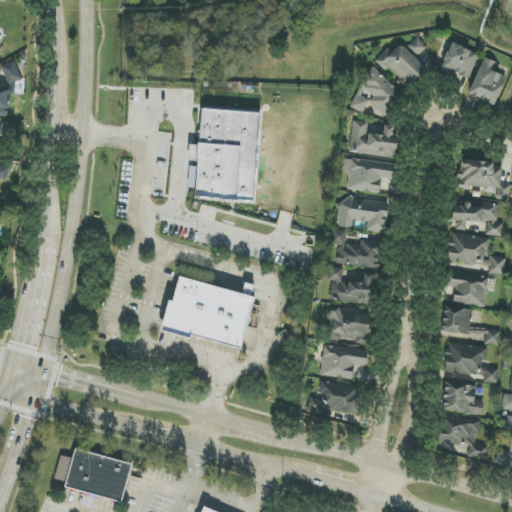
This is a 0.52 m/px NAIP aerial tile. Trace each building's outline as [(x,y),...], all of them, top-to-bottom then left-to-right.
[(478,54),(449,44),(437,76),(466,86),(478,54)] [(426,70),(400,45),(393,52),(388,48),(375,62),(385,71),(388,68),(399,79),(396,82),(406,91),(426,70)] [(468,95),(495,106),(506,77),(493,72),(497,63),(483,57),(468,95)] [(2,66),(6,83),(21,79),(16,62),(2,66)] [(363,114),(367,106),(389,116),(402,88),(367,71),(350,108),(363,114)] [(203,107),(190,149),(184,193),(253,201),(260,111),(203,107)] [(395,159),(398,135),(393,135),(394,127),(384,125),(383,136),(367,134),(368,123),(353,121),(349,153),(395,159)] [(0,129),(0,135),(12,139),(15,125),(2,122),(0,129)] [(394,164),(348,159),(345,189),(379,193),(381,179),(392,180),(394,164)] [(493,163),(461,160),(458,187),(484,189),(483,193),(496,194),(496,199),(509,200),(510,185),(500,184),(502,168),(493,167),(493,163)] [(0,180),(9,180),(9,166),(0,165),(0,180)] [(385,233),(388,205),(344,199),(340,227),(351,228),(352,220),(367,222),(365,231),(385,233)] [(502,235),(503,223),(497,223),(499,206),(453,201),(451,230),(502,235)] [(333,265),(379,268),(381,241),(360,240),(360,244),(346,244),(346,231),(335,231),(333,265)] [(490,238),(451,234),(448,263),(489,267),(489,274),(504,276),(506,258),(488,257),(490,238)] [(342,281),(343,269),(329,268),(328,282),(332,282),(331,302),(376,304),(378,274),(364,273),(363,282),(342,281)] [(172,272),(157,323),(244,351),(256,295),(172,272)] [(486,305),(487,291),(493,291),(494,280),(447,276),(445,301),(486,305)] [(472,310),(444,307),(441,336),(499,342),(500,331),(470,328),(472,310)] [(326,340),(369,343),(371,316),(341,313),(341,311),(328,310),(326,340)] [(368,352),(324,345),(320,376),(352,380),(354,365),(366,367),(368,352)] [(486,346),(447,345),(445,378),(498,379),(498,369),(485,368),(486,346)] [(360,388),(320,381),(317,397),(309,396),(306,413),(321,415),(322,413),(355,418),(360,388)] [(481,416),(483,402),(474,401),(476,387),(445,382),(441,409),(481,416)] [(511,395),(504,394),(502,412),(506,413),(504,428),(511,429),(511,395)] [(436,454),(487,457),(487,446),(477,446),(478,425),(444,423),(444,435),(437,435),(436,454)] [(511,435),(511,436),(509,453),(502,452),(501,462),(511,462),(511,435)] [(131,464),(74,450),(72,459),(60,456),(54,480),(65,483),(64,488),(121,503),(131,464)]
